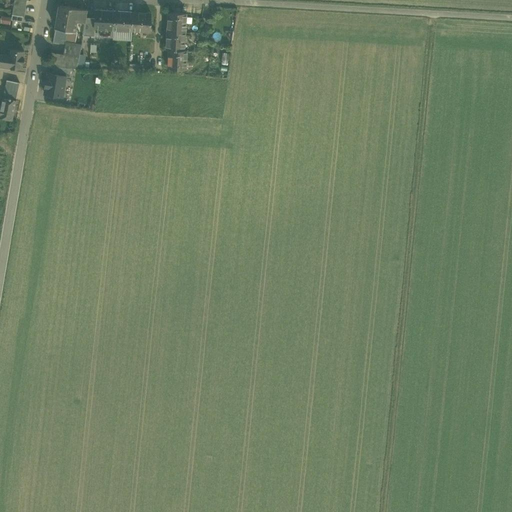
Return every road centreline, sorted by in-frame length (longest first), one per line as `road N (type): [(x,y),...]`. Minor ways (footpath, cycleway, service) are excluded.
road 1 (unclassified): [(160,0),(511,29)]
road 2 (unclassified): [(0,272),(45,0)]
